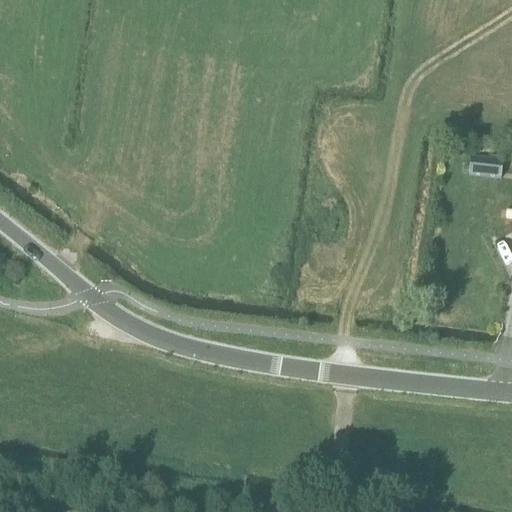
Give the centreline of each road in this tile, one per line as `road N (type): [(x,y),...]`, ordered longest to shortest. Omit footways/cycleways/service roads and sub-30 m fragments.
road 1 (tertiary): [(511,393),(276,369),(190,351),(117,320),(0,226)]
road 2 (track): [(344,375),(346,316),(390,190),(408,94),(442,57),(511,15)]
